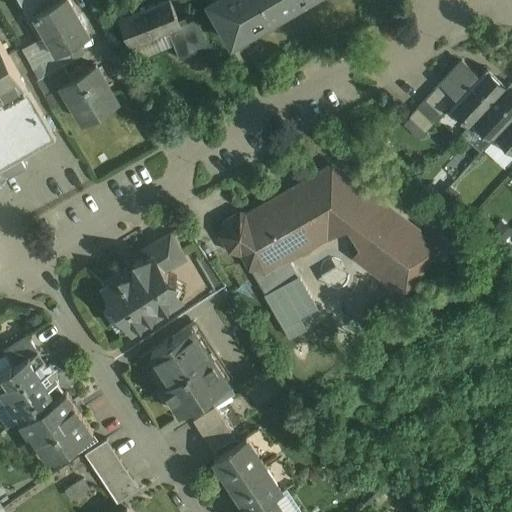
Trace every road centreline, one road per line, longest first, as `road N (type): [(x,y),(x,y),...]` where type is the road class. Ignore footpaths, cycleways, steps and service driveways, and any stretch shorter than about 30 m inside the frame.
road 1 (residential): [(36,261),(330,77),(489,0)]
road 2 (residential): [(197,511),(36,261)]
